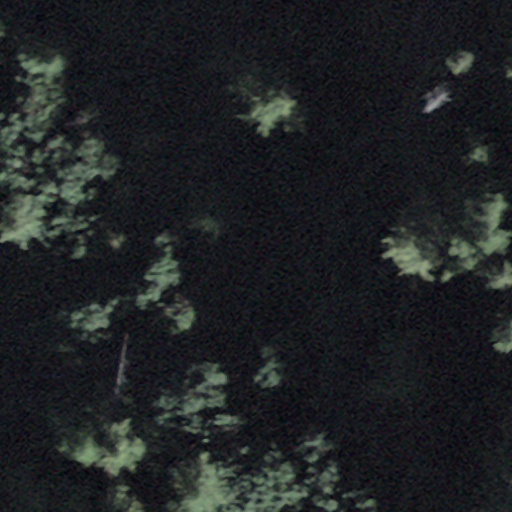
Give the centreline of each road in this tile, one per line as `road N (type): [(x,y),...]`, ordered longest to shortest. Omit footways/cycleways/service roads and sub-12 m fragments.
road 1 (track): [(430,0),(362,136),(273,206),(221,292),(173,331),(0,391)]
road 2 (track): [(0,314),(96,274),(132,249),(166,139),(235,0)]
